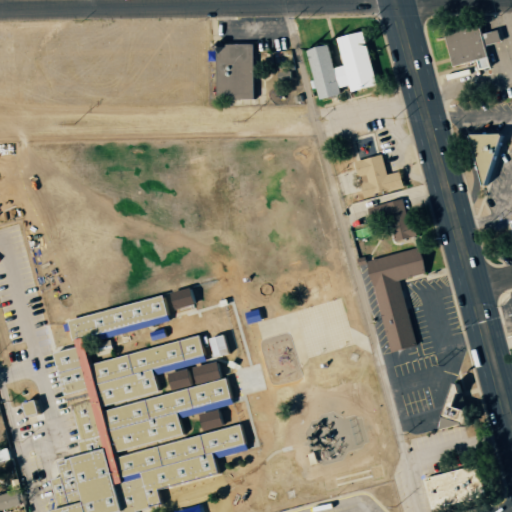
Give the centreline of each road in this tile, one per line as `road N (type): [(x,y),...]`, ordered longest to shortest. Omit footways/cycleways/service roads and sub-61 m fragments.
road 1 (residential): [(0,8),(501,0)]
road 2 (primary): [(511,411),(403,0)]
